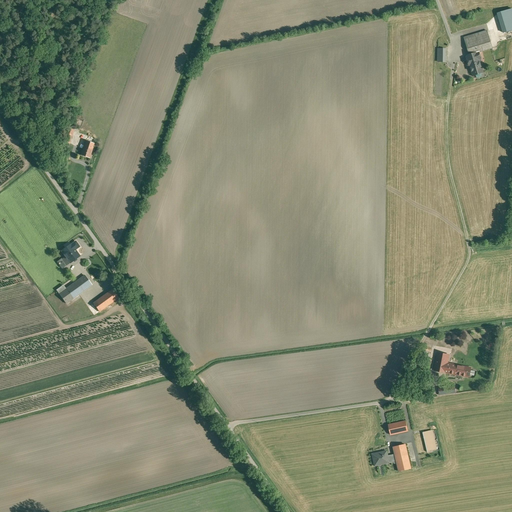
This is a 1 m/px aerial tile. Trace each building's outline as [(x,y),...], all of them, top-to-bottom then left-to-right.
[(503,34),(511,30),(511,9),(497,13),(503,34)] [(487,31),(464,38),(469,54),(477,52),(492,47),(487,31)] [(446,50),(438,49),(437,61),(445,62),(446,50)] [(469,54),(466,55),(473,76),(483,73),(479,61),(482,60),(480,53),(477,54),(477,52),(469,54)] [(70,144),(75,132),(70,130),(65,143),(70,144)] [(86,141),(81,156),(91,159),(96,144),(86,141)] [(71,244),(62,251),(66,257),(63,260),(66,265),(70,262),(70,263),(80,256),(75,250),(79,247),(76,242),(71,245),(71,244)] [(85,275),(67,288),(71,293),(75,299),(93,286),(89,280),(85,275)] [(113,290),(94,304),(100,313),(120,299),(113,290)] [(75,299),(71,293),(70,294),(66,296),(70,302),(74,299),(75,299)] [(449,351),(437,349),(433,368),(469,375),(471,364),(447,360),(449,351)] [(454,384),(438,386),(440,395),(455,393),(454,384)] [(406,421),(388,425),(390,435),(408,431),(406,421)] [(432,427),(422,430),(427,448),(436,446),(432,427)] [(405,444),(393,447),(395,454),(396,461),(397,464),(397,463),(399,471),(411,469),(405,444)] [(387,451),(378,453),(378,454),(373,455),(375,466),(389,463),(389,462),(396,461),(395,454),(388,456),(387,451)]
